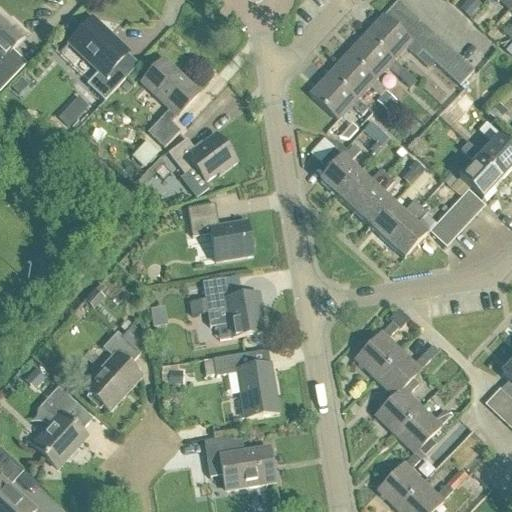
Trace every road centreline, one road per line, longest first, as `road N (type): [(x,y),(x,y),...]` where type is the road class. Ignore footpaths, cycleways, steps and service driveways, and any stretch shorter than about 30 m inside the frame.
road 1 (residential): [(308,309),(256,0)]
road 2 (residential): [(308,309),(468,280),(511,254)]
road 3 (residential): [(339,511),(308,309)]
